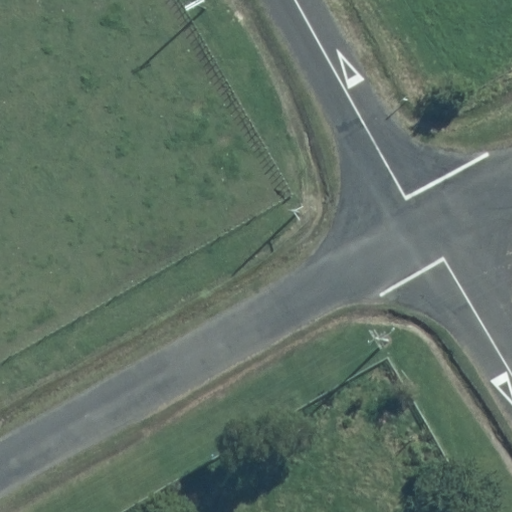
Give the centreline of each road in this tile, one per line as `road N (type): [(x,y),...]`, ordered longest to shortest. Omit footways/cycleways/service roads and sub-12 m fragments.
road 1 (unclassified): [(428,229),(0,471)]
road 2 (residential): [(428,229),(295,0)]
road 3 (residential): [(511,370),(428,229)]
